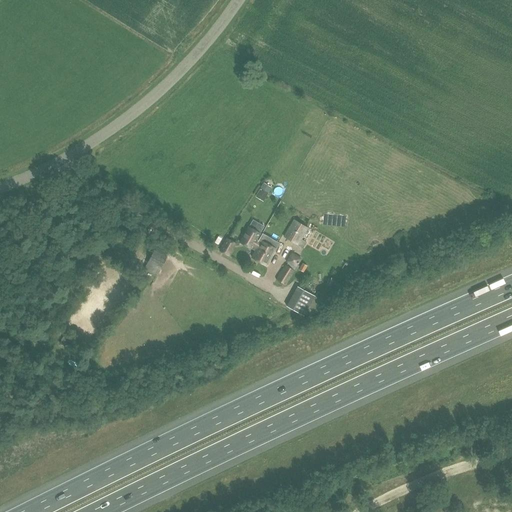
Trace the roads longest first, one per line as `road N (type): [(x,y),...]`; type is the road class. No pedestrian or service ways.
road 1 (motorway): [(511,286),(31,511)]
road 2 (motorway): [(98,511),(511,320)]
road 3 (unclassified): [(48,168),(152,98),(239,0)]
road 4 (track): [(511,457),(401,487),(344,511)]
